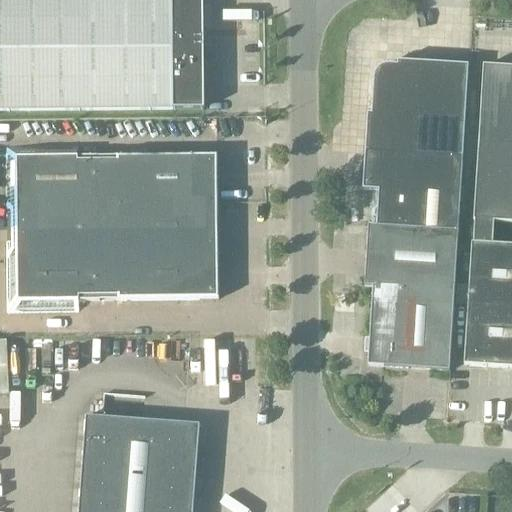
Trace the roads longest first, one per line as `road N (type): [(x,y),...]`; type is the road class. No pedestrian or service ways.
road 1 (unclassified): [(308,447),(306,0)]
road 2 (unclassified): [(511,461),(308,447)]
